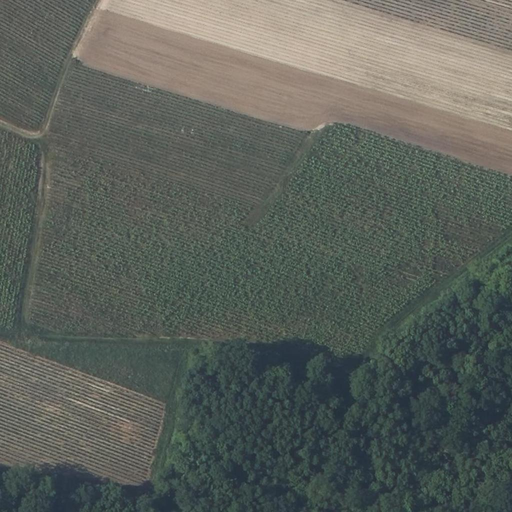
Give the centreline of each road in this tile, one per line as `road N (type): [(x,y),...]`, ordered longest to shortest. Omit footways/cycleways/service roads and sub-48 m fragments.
road 1 (track): [(15,337),(208,348),(337,374),(362,363),(511,225)]
road 2 (track): [(39,140),(43,189),(15,337),(0,331)]
road 3 (track): [(0,124),(39,140),(96,0)]
